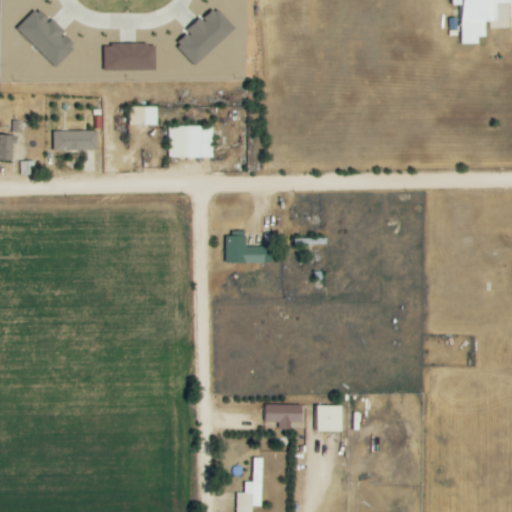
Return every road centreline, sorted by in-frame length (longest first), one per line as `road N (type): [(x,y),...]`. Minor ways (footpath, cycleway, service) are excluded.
road 1 (residential): [(511,182),(0,194)]
road 2 (residential): [(215,511),(210,184)]
road 3 (residential): [(68,0),(79,14),(115,23),(158,19),(183,0)]
